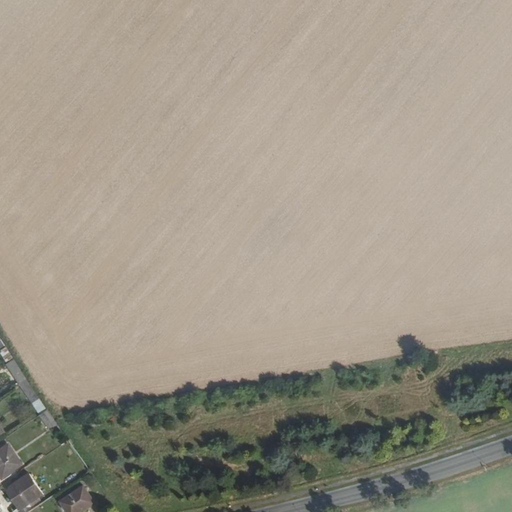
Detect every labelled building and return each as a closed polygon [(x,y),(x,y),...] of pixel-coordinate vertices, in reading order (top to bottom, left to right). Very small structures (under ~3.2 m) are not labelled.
[(10,371),(17,366),(5,347),(0,350),(0,352),(7,363),(6,364),(10,371)] [(17,366),(10,371),(19,384),(25,379),(17,366)] [(25,379),(19,384),(27,396),(34,392),(25,379)] [(34,392),(27,396),(39,415),(46,410),(38,398),(34,392)] [(51,417),(46,410),(39,415),(39,416),(44,423),(51,417)] [(56,423),(51,417),(44,423),(48,429),(56,423)] [(7,445),(0,449),(0,475),(2,478),(20,465),(7,445)] [(22,510),(44,495),(30,474),(8,490),(22,510)] [(83,511),(96,503),(84,487),(62,502),(68,511),(83,511)]
